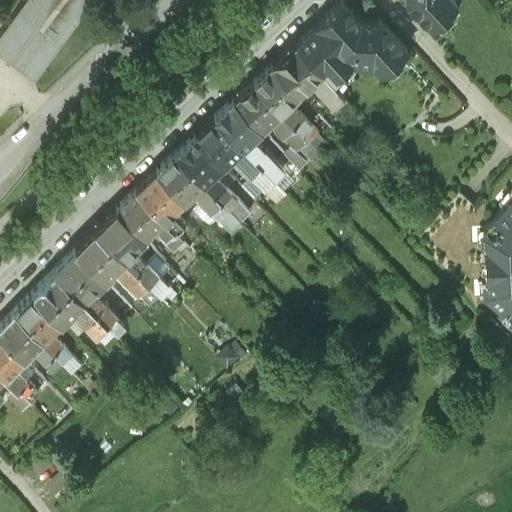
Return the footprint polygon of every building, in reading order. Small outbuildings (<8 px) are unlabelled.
[(21,0),(0,29),(0,49),(32,73),(86,0),(21,0)] [(343,0),(338,0),(314,22),(315,22),(294,41),(332,81),(354,61),(372,62),(380,71),(399,53),(406,47),(378,16),(375,18),(359,17),(343,0)] [(406,0),(429,25),(456,1),(454,0),(406,0)] [(294,41),(294,40),(271,62),(298,91),(311,79),(312,83),(323,94),(334,84),(332,81),(294,41)] [(298,91),(271,62),(252,80),(300,131),(310,122),(292,103),(287,101),(298,91)] [(252,80),(251,79),(239,91),(232,97),(260,127),(271,116),(273,122),(297,148),(307,138),(300,131),(252,80)] [(350,100),(334,84),(323,94),(338,111),(350,100)] [(260,127),(232,97),(226,103),(226,102),(213,115),(272,177),(282,169),(253,139),(248,136),(260,127)] [(272,177),(213,115),(194,133),(221,161),(232,151),(233,157),(261,188),(272,177)] [(310,122),(300,131),(307,138),(317,129),(310,122)] [(221,161),(194,133),(174,151),(239,218),(248,209),(236,196),(215,175),(207,173),(216,165),(219,168),(224,164),(221,161)] [(318,135),(310,142),(315,147),(323,140),(318,135)] [(306,161),(288,147),(283,152),(298,168),(306,161)] [(239,218),(174,151),(169,155),(161,162),(155,169),(182,197),(193,188),(194,194),(228,229),(239,218)] [(182,197),(155,169),(135,187),(182,236),(188,243),(198,234),(177,212),(169,209),(182,197)] [(252,194),(241,182),(235,188),(246,199),(252,194)] [(182,236),(135,187),(115,207),(143,237),(155,225),(156,232),(171,247),(182,236)] [(511,191),(488,217),(483,223),(484,239),(482,239),(484,276),(485,276),(486,292),(497,302),(495,304),(511,319),(511,318),(511,191)] [(143,237),(115,207),(94,228),(146,281),(156,272),(156,271),(144,259),(145,259),(137,251),(131,248),(139,241),(142,244),(146,240),(143,237)] [(146,281),(94,228),(74,247),(102,277),(108,271),(116,271),(136,291),(146,281)] [(182,236),(171,247),(177,253),(188,243),(182,236)] [(102,277),(74,247),(54,267),(104,320),(113,312),(96,294),(95,284),(102,277)] [(104,320),(54,267),(31,290),(62,321),(66,317),(62,314),(71,305),(75,309),(75,313),(93,332),(94,332),(105,321),(104,320)] [(156,272),(146,281),(154,289),(164,280),(156,272)] [(146,281),(136,291),(147,302),(157,292),(154,289),(146,281)] [(62,321),(31,290),(13,309),(60,356),(67,363),(74,355),(48,328),(55,321),(59,324),(62,321)] [(60,356),(13,309),(0,321),(0,333),(24,357),(23,358),(24,359),(27,355),(24,352),(30,346),(50,366),(60,356)] [(113,312),(104,320),(105,321),(112,328),(121,320),(113,312)] [(105,321),(94,332),(101,339),(112,329),(112,328),(105,321)] [(24,357),(0,333),(0,369),(1,371),(13,382),(28,397),(37,388),(12,364),(18,358),(20,360),(23,358),(24,357)] [(465,380),(442,356),(427,370),(450,394),(465,380)] [(235,380),(223,389),(234,403),(246,394),(235,380)] [(28,397),(13,382),(4,391),(20,405),(28,397)] [(350,425),(329,404),(316,417),(337,438),(350,425)] [(46,447),(27,463),(37,474),(55,458),(46,447)] [(62,467),(43,482),(52,493),(69,480),(71,478),(62,467)] [(69,480),(52,493),(59,502),(76,488),(69,480)]
